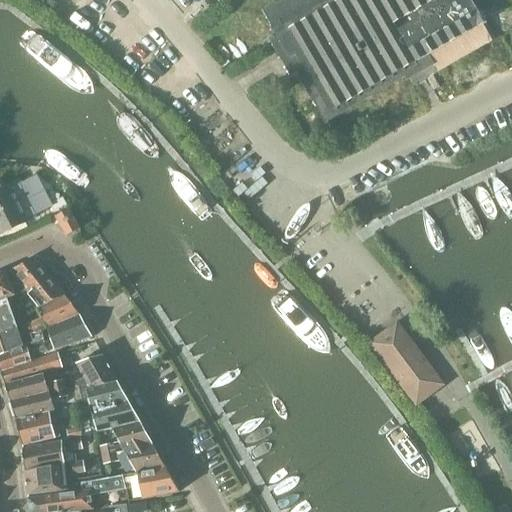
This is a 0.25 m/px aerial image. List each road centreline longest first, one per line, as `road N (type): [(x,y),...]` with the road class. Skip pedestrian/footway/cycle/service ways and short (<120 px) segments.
road 1 (unclassified): [(511,476),(417,324),(312,204),(309,173)]
road 2 (residential): [(0,261),(45,248),(65,259),(219,511)]
road 3 (unclassified): [(309,173),(277,157),(144,0)]
road 4 (unclassified): [(511,89),(353,172),(309,173)]
